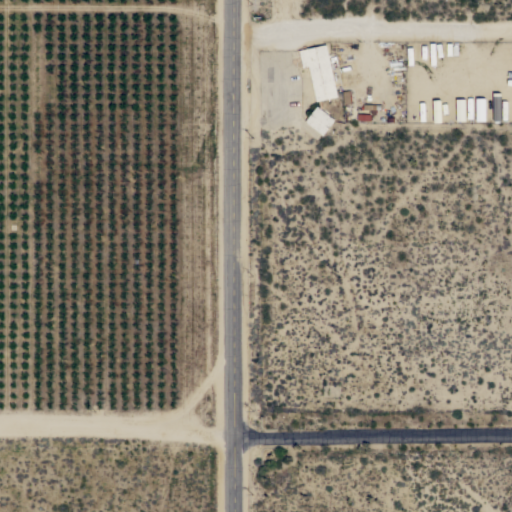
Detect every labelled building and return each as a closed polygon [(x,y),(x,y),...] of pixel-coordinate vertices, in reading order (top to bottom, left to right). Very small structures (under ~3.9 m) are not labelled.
[(336,93),(341,91),(342,98),(337,99),(336,97),(316,101),(308,66),(302,67),(299,50),(326,44),(336,93)] [(493,95),(500,95),(501,120),(494,120),(493,95)] [(484,98),(485,121),(476,121),(476,98),(484,98)] [(456,99),(464,99),(465,120),(457,121),(456,99)] [(334,119),(322,135),(305,121),(317,106),(334,119)]
